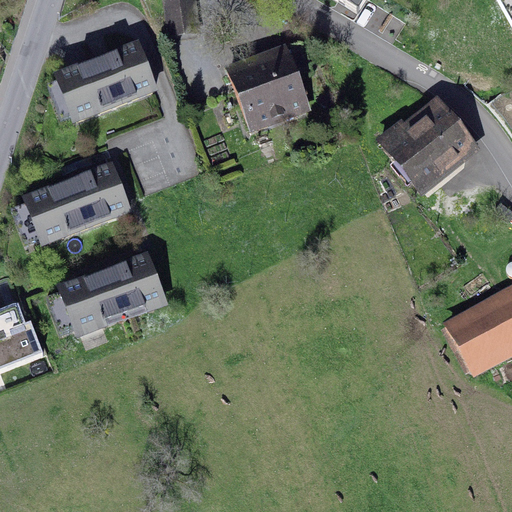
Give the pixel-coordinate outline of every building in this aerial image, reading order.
[(196,0),(156,0),(159,45),(199,43),(196,0)] [(338,0),(358,12),(365,0),(338,0)] [(511,0),(500,0),(511,24),(511,0)] [(325,120),(296,53),(227,74),(253,144),(325,120)] [(140,54),(40,86),(55,131),(155,99),(140,54)] [(432,104),(371,150),(411,204),(473,159),(432,104)] [(103,171),(7,208),(25,254),(121,216),(103,171)] [(145,262),(33,300),(50,349),(162,311),(145,262)] [(511,295),(434,340),(462,390),(511,361),(511,295)] [(15,315),(0,320),(0,372),(31,363),(15,315)]
